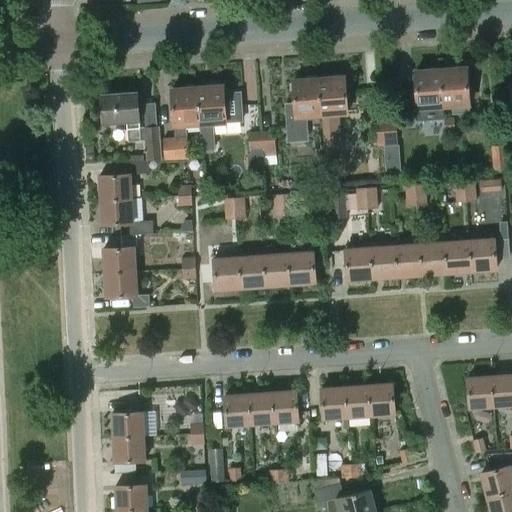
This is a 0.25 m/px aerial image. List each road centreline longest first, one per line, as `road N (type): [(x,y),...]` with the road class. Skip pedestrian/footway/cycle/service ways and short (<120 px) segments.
road 1 (residential): [(511,9),(62,42)]
road 2 (residential): [(78,373),(414,350)]
road 3 (residential): [(78,373),(62,42)]
road 4 (residential): [(455,511),(414,350)]
road 5 (residential): [(84,511),(78,373)]
